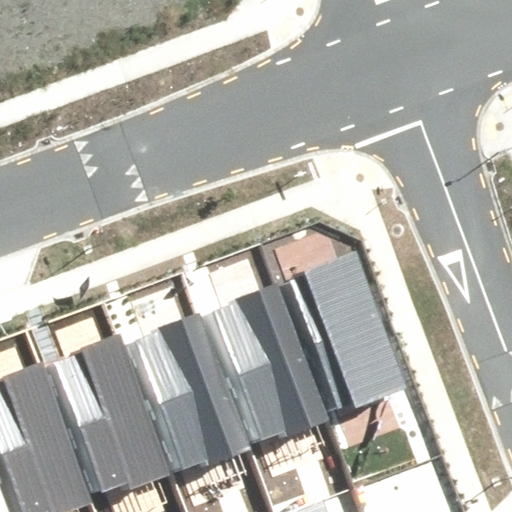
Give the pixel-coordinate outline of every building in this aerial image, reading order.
[(286,282),(334,413),(365,401),(367,406),(407,392),(358,256),(286,282)] [(206,312),(254,443),(285,432),(287,436),(327,422),(278,286),(206,312)] [(132,337),(180,467),(211,456),(213,461),(253,446),(204,311),(132,337)] [(56,358),(104,489),(135,478),(137,483),(177,468),(128,333),(56,358)] [(0,380),(0,462),(18,511),(45,511),(52,510),(53,511),(61,511),(95,500),(45,365),(0,380)] [(294,511),(328,511),(324,501),(294,511)]
